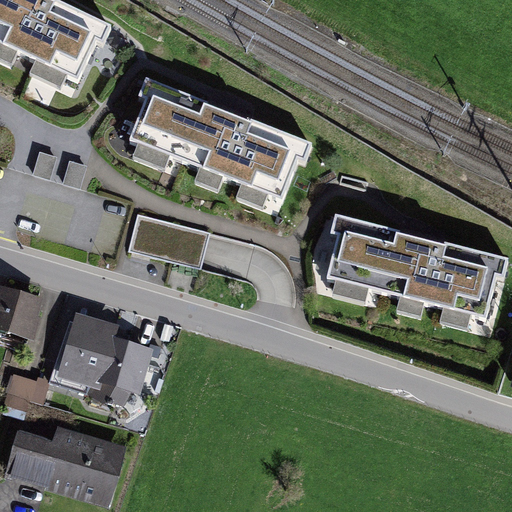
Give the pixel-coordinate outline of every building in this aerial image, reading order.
[(0,0),(0,74),(66,102),(99,30),(28,0),(0,0)] [(160,79),(132,150),(293,213),(321,142),(237,109),(160,79)] [(40,154),(33,179),(52,185),(60,160),(40,154)] [(69,164),(62,189),(81,195),(89,170),(69,164)] [(337,225),(321,294),(491,334),(507,265),(419,245),(337,225)] [(48,313),(0,297),(0,342),(35,353),(48,313)] [(139,394),(148,360),(93,345),(96,333),(65,325),(52,371),(139,394)] [(46,404),(48,381),(12,378),(10,401),(46,404)] [(23,437),(12,488),(116,511),(127,460),(23,437)]
